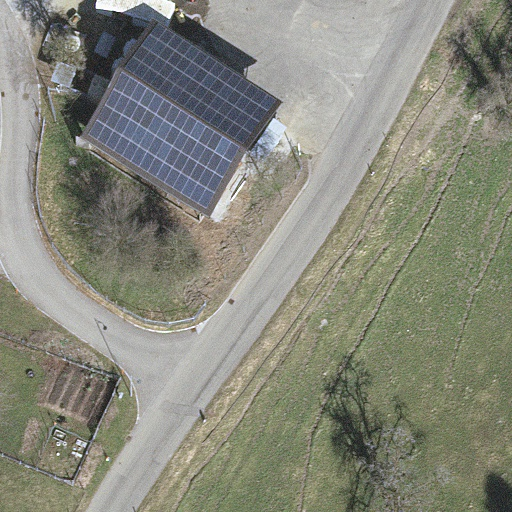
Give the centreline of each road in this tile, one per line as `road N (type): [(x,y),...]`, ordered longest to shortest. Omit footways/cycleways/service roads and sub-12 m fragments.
road 1 (unclassified): [(119,511),(346,167),(435,0)]
road 2 (track): [(209,375),(8,274),(0,254)]
road 3 (track): [(0,165),(16,55),(0,24)]
